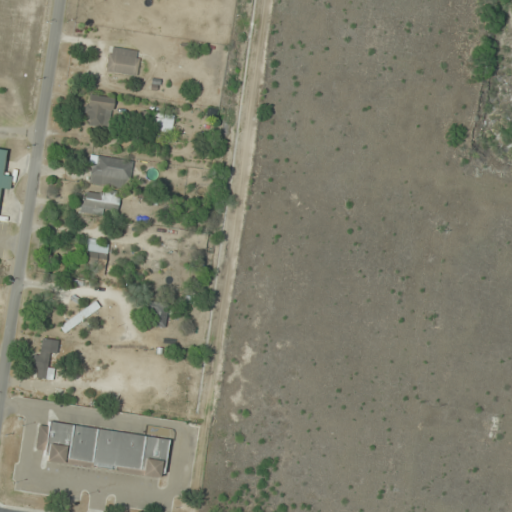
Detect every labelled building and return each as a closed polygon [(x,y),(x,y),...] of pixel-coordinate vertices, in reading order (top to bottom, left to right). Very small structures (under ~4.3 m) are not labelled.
[(138,50),(108,49),(107,75),(138,75),(138,50)] [(114,99),(89,95),(84,124),(109,128),(114,99)] [(128,189),(133,162),(95,155),(90,182),(128,189)] [(105,215),(106,209),(118,210),(120,194),(84,190),(81,213),(105,215)] [(109,245),(85,241),(82,263),(106,266),(109,245)] [(162,329),(173,302),(158,296),(147,322),(162,329)] [(61,326),(65,333),(99,308),(94,301),(61,326)] [(53,354),(56,355),(59,341),(39,337),(32,377),(49,379),(53,354)] [(38,425),(34,450),(45,451),(43,462),(163,478),(169,438),(50,422),(49,427),(38,425)]
